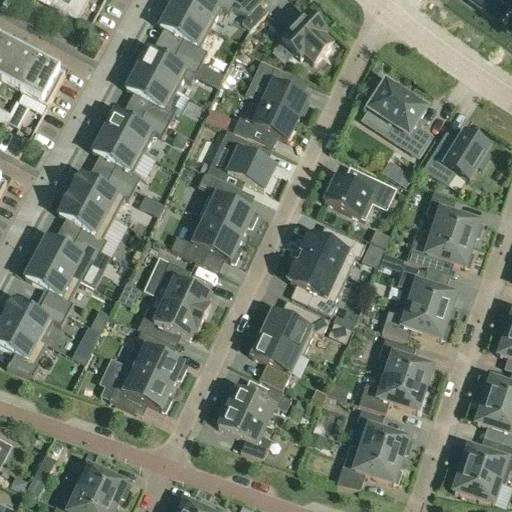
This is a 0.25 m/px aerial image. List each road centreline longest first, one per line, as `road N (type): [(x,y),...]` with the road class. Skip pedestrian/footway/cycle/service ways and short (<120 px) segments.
road 1 (residential): [(383,10),(167,470)]
road 2 (residential): [(511,220),(415,511)]
road 3 (residential): [(167,470),(0,409)]
road 4 (residential): [(511,102),(383,10)]
road 5 (residential): [(42,186),(102,76)]
road 6 (residential): [(281,511),(167,470)]
